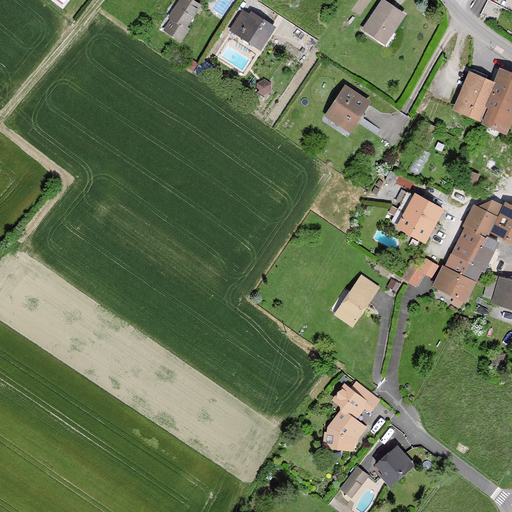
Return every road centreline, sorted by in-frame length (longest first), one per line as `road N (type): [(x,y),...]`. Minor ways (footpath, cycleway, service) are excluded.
road 1 (track): [(0,125),(69,179),(0,261)]
road 2 (track): [(101,0),(0,120)]
